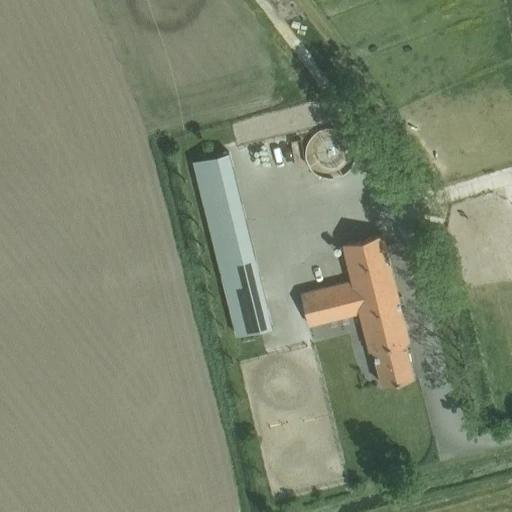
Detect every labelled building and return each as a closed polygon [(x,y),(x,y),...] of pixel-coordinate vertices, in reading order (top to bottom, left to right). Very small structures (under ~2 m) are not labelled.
[(316,133),(309,140),(306,146),(305,155),(306,161),(308,166),(312,172),(316,175),(319,177),(323,178),(329,179),(335,179),(340,177),(344,174),(347,172),(350,167),(352,163),(354,158),(354,150),(352,143),(347,137),(340,132),(334,130),(328,129),(322,130),(316,133)] [(271,327),(228,152),(193,161),(235,336),(271,327)] [(314,231),(285,244),(289,254),(318,241),(314,231)] [(351,282),(300,294),(308,326),(359,314),(368,351),(372,350),(380,385),(413,377),(405,342),(408,341),(382,234),(342,244),(351,282)] [(295,274),(327,266),(322,245),(290,252),(295,274)]
